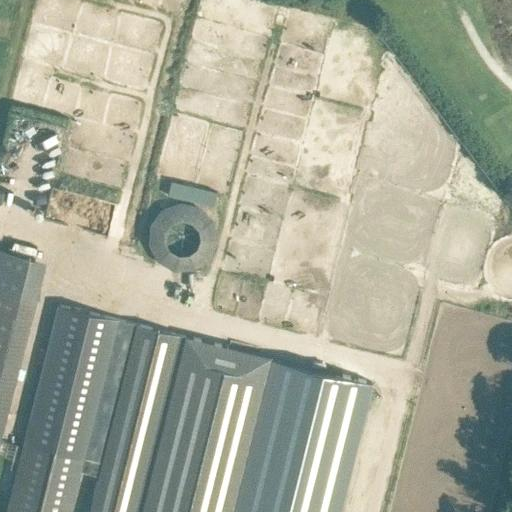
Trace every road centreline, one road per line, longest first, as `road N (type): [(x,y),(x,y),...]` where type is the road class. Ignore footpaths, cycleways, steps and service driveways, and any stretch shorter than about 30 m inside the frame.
road 1 (track): [(371,511),(404,378),(164,317),(137,299),(115,269),(111,247)]
road 2 (track): [(282,10),(199,326)]
road 3 (track): [(102,0),(169,17),(111,247)]
